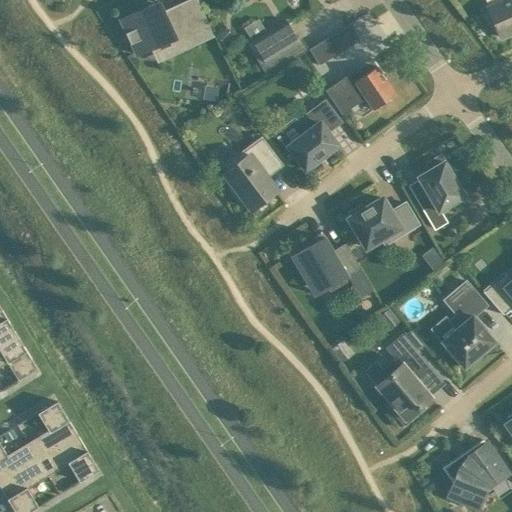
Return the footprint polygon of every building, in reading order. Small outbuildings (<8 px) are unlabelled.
[(511,0),(505,0),(489,7),(491,11),(485,15),(496,30),(498,28),(502,37),(511,32),(511,0)] [(159,1),(120,18),(126,31),(125,32),(130,43),(132,42),(137,53),(169,39),(173,48),(194,39),(178,4),(164,11),(159,1)] [(287,20),(267,32),(252,41),(247,44),(266,74),(308,48),(301,36),(298,38),(287,20)] [(224,27),(216,35),(224,44),(233,35),(224,27)] [(319,65),(344,49),(334,33),(309,48),(319,65)] [(301,54),(291,60),(299,71),(308,65),(301,54)] [(374,109),(396,94),(377,66),(359,78),(355,73),(327,91),(326,89),(325,89),(342,114),(355,104),(352,99),(363,92),(374,109)] [(341,121),(325,100),(297,121),(305,132),(288,145),(306,168),(308,166),(310,168),(319,162),(317,159),(337,144),(328,131),(341,121)] [(236,102),(225,110),(232,119),(242,111),(236,102)] [(276,190),(275,188),(266,176),(282,164),(262,137),(224,165),(227,170),(225,171),(234,184),(230,187),(240,199),(244,196),(252,208),(276,190)] [(431,168),(419,176),(433,200),(423,206),(435,228),(446,221),(440,210),(465,195),(444,161),(440,155),(428,163),(431,168)] [(352,215),(349,217),(366,246),(382,237),(385,243),(418,223),(405,202),(391,211),(382,197),(364,208),(362,205),(350,211),(352,215)] [(325,236),(293,255),(307,280),(317,274),(325,288),(360,267),(346,242),(333,250),(325,236)] [(511,265),(505,272),(483,291),(502,314),(511,305),(511,265)] [(442,340),(464,367),(467,364),(470,367),(482,356),(480,354),(495,341),(473,315),(486,304),(466,280),(444,299),(457,314),(450,320),(457,328),(442,340)] [(0,343),(16,334),(0,306),(0,343)] [(383,323),(394,314),(389,307),(378,316),(383,323)] [(0,343),(0,366),(7,362),(18,379),(21,378),(37,368),(16,334),(0,343)] [(393,404),(389,406),(404,424),(423,408),(420,404),(431,395),(417,379),(431,368),(402,334),(387,347),(396,358),(384,368),(389,374),(376,384),(393,404)] [(354,353),(344,338),(330,348),(340,363),(354,353)] [(28,442),(38,459),(77,435),(57,400),(40,410),(38,412),(49,430),(28,442)] [(12,429),(4,434),(8,441),(17,436),(12,429)] [(77,435),(38,459),(48,475),(69,463),(79,480),(82,479),(98,469),(77,435)] [(507,474),(482,439),(442,466),(466,502),(507,474)] [(0,481),(38,459),(28,442),(7,455),(0,443),(0,481)] [(48,475),(38,459),(0,481),(0,485),(15,511),(26,511),(35,507),(38,505),(27,488),(48,475)]
